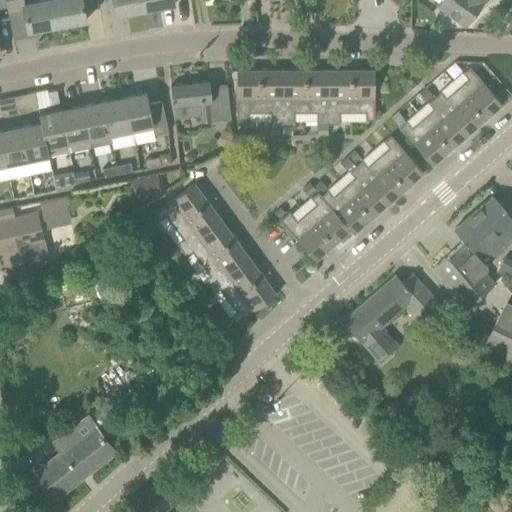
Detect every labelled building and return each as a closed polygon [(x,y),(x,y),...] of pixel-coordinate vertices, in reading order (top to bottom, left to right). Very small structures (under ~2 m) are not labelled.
[(5,0),(7,8),(8,12),(23,9),(28,32),(57,27),(52,1),(51,0),(5,0)] [(57,27),(86,21),(82,0),(57,0),(52,1),(57,27)] [(142,0),(112,0),(116,16),(145,10),(142,0)] [(142,0),(145,10),(174,5),(173,0),(142,0)] [(440,0),(437,5),(466,26),(485,0),(440,0)] [(467,79),(457,88),(485,120),(502,104),(469,67),(462,73),(467,79)] [(249,113),(260,113),(260,71),(237,71),(237,125),(249,125),(249,113)] [(271,125),(283,125),(283,71),(260,71),(260,113),(271,113),(271,125)] [(295,113),(306,113),(306,71),(283,71),(283,125),(295,125),(295,113)] [(317,125),(329,125),(329,71),(306,71),(306,113),(317,113),(317,125)] [(340,113),(352,113),(352,71),(329,71),(329,125),(340,125),(340,113)] [(352,71),(352,113),(365,113),(365,121),(375,121),(375,71),(352,71)] [(210,86),(210,81),(171,85),(174,118),(200,116),(201,123),(212,122),(231,119),(227,84),(210,86)] [(434,96),(426,87),(425,88),(419,93),(427,102),(434,96)] [(485,120),(457,88),(446,97),(441,92),(435,97),(467,135),(485,120)] [(502,103),(510,97),(503,89),(495,95),(502,103)] [(47,92),(50,106),(60,104),(57,90),(47,92)] [(38,107),(35,92),(27,94),(30,109),(38,107)] [(125,97),(132,131),(135,143),(155,140),(154,136),(169,133),(162,101),(149,104),(146,93),(125,97)] [(110,135),(132,131),(125,97),(103,102),(110,135)] [(467,135),(435,97),(428,103),(433,109),(422,118),(450,150),(467,135)] [(110,135),(103,102),(82,106),(91,148),(112,143),(110,135)] [(82,106),(61,110),(69,152),(91,148),(82,106)] [(41,123),(48,156),(69,152),(61,110),(39,115),(41,123)] [(404,119),(398,112),(391,117),(398,125),(403,120),(404,119)] [(450,150),(422,118),(412,127),(407,122),(400,128),(432,165),(450,150)] [(48,156),(41,123),(20,127),(27,162),(48,157),(48,156)] [(280,136),(280,126),(271,127),(271,136),(274,136),(280,136)] [(328,134),(328,126),(318,126),(318,134),(328,134)] [(20,127),(0,131),(0,137),(6,166),(27,162),(20,127)] [(292,127),(283,127),(283,136),(292,136),(292,127)] [(228,149),(233,147),(232,134),(222,129),(216,143),(228,149)] [(249,142),(249,134),(237,134),(237,142),(249,142)] [(388,148),(378,156),(406,188),(423,173),(391,136),(384,142),(388,148)] [(354,150),(347,156),(354,164),(361,158),(354,150)] [(347,170),(354,164),(347,156),(340,162),(347,170)] [(406,188),(378,156),(367,166),(362,160),(356,166),(388,204),(406,188)] [(147,169),(161,166),(159,157),(145,160),(147,169)] [(131,164),(117,166),(118,174),(132,171),(131,164)] [(104,177),(118,174),(117,166),(102,169),(104,177)] [(388,204),(356,166),(349,172),(354,178),(343,187),(371,219),(388,204)] [(55,184),(73,184),(73,171),(55,172),(55,184)] [(88,172),(74,175),(75,183),(90,181),(88,172)] [(162,194),(158,175),(144,178),(148,197),(162,194)] [(328,188),(320,180),(314,186),(321,194),(328,188)] [(310,197),(317,191),(312,186),(309,182),(303,188),(310,197)] [(194,184),(178,196),(154,214),(160,221),(166,217),(173,228),(208,202),(194,184)] [(354,234),(371,219),(343,187),(333,196),(328,190),(321,196),(350,230),(354,234)] [(305,214),(333,245),(350,230),(321,196),(318,192),(311,198),(316,204),(305,214)] [(485,266),(511,242),(511,220),(492,197),(454,230),(464,242),(434,268),(467,307),(494,283),(477,263),(480,260),(485,266)] [(40,205),(42,219),(45,228),(70,221),(66,199),(40,205)] [(176,244),(181,250),(221,221),(208,202),(173,228),(182,239),(176,244)] [(286,213),(281,207),(275,212),(280,218),(286,213)] [(145,209),(132,218),(138,227),(151,218),(145,209)] [(333,245),(305,214),(297,220),(289,212),(280,220),(315,261),(333,245)] [(0,246),(3,246),(9,269),(35,263),(30,244),(43,240),(36,214),(0,223),(0,246)] [(193,254),(201,264),(235,239),(221,221),(181,250),(187,258),(193,254)] [(203,281),(208,288),(249,258),(235,239),(201,264),(210,276),(203,281)] [(111,240),(92,252),(99,263),(118,250),(111,240)] [(173,243),(165,249),(171,257),(179,252),(173,243)] [(83,252),(45,276),(52,286),(62,280),(68,290),(96,272),(83,252)] [(177,265),(185,260),(179,252),(171,257),(177,265)] [(511,277),(511,259),(505,255),(497,268),(511,277)] [(220,290),(228,301),(262,276),(249,258),(208,288),(214,295),(220,290)] [(343,321),(362,343),(378,362),(399,345),(382,326),(407,305),(416,316),(436,299),(412,273),(402,282),(396,275),(343,321)] [(236,312),(233,314),(230,317),(236,324),(276,295),(262,276),(228,301),(236,312)] [(201,282),(192,289),(197,295),(206,288),(201,282)] [(488,338),(511,349),(511,326),(497,320),(488,338)] [(347,354),(336,341),(326,350),(337,362),(347,354)] [(132,398),(140,392),(136,385),(127,391),(132,398)] [(58,452),(33,472),(56,501),(117,452),(88,414),(51,442),(58,452)]
